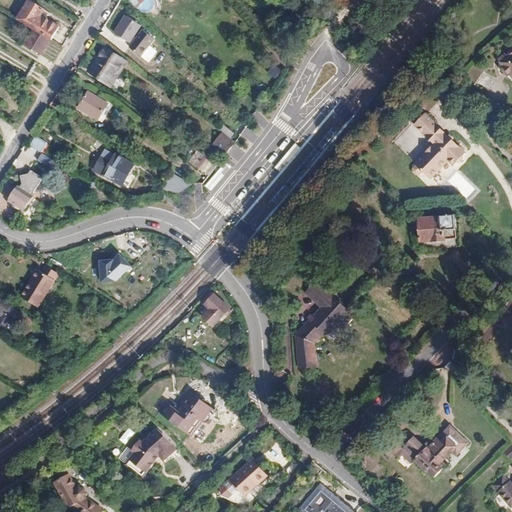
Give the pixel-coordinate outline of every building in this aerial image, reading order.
[(152,0),(145,0),(138,6),(141,10),(142,11),(146,13),(149,12),(152,10),(154,7),(154,5),(154,3),(153,1),(152,0)] [(46,12),(30,1),(18,19),(35,29),(52,40),(61,28),(43,16),(46,12)] [(120,25),(115,33),(130,43),(130,42),(133,44),(130,48),(142,57),(155,40),(143,31),(139,37),(136,39),(134,38),(141,26),(126,16),(120,25)] [(52,40),(35,29),(26,44),(43,55),(52,40)] [(99,58),(90,72),(110,85),(125,62),(105,49),(99,58)] [(511,53),(507,57),(506,56),(504,56),(501,59),(501,61),(502,62),(501,63),(505,67),(511,75),(511,53)] [(474,65),(462,81),(473,89),(485,72),(474,65)] [(502,70),(508,78),(511,75),(505,67),(502,70)] [(80,109),(98,120),(109,104),(90,92),(86,98),(80,109)] [(112,116),(122,122),(126,115),(116,110),(112,116)] [(426,114),(415,125),(427,137),(438,126),(426,114)] [(235,134),(224,125),(220,129),(232,138),(235,134)] [(446,134),(438,126),(427,137),(435,145),(446,134)] [(213,145),(226,155),(236,142),(223,132),(213,145)] [(447,135),(446,134),(435,145),(416,164),(431,179),(449,160),(455,165),(457,163),(460,163),(462,161),(465,159),(464,156),(466,154),(453,141),(453,138),(450,135),(447,135)] [(48,143),(36,136),(30,145),(42,153),(48,143)] [(25,161),(32,148),(27,145),(19,157),(25,161)] [(203,172),(211,160),(197,151),(189,161),(203,172)] [(42,153),(38,160),(49,166),(53,158),(42,153)] [(104,176),(105,175),(124,186),(130,176),(135,165),(116,154),(112,163),(102,157),(94,170),(104,176)] [(171,173),(165,188),(183,195),(189,180),(171,173)] [(34,197),(18,187),(11,198),(27,208),(31,202),(34,197)] [(421,242),(446,240),(446,248),(454,248),(458,247),(457,231),(458,230),(457,215),(443,216),(443,218),(419,219),(421,242)] [(134,266),(121,253),(115,258),(101,260),(102,282),(118,281),(134,266)] [(39,308),(60,274),(46,266),(42,272),(39,270),(34,277),(22,297),(39,308)] [(319,279),(317,280),(324,287),(326,285),(319,279)] [(324,287),(317,280),(306,292),(322,307),(313,317),(309,321),(296,335),(300,369),(317,367),(314,344),(323,333),(326,336),(332,330),(337,325),(334,323),(340,317),(348,325),(356,317),(326,289),(328,287),(326,285),(324,287)] [(213,327),(231,308),(216,294),(206,305),(211,309),(203,317),(213,327)] [(6,302),(0,298),(0,320),(0,322),(6,326),(17,310),(10,306),(10,304),(7,302),(6,302)] [(44,379),(38,384),(40,386),(43,388),(47,384),(44,379)] [(191,435),(212,409),(190,393),(182,403),(175,410),(167,403),(160,412),(191,435)] [(427,471),(434,476),(445,468),(446,469),(448,466),(443,461),(453,451),(457,454),(468,443),(450,426),(439,438),(430,448),(427,445),(424,447),(414,438),(405,448),(398,441),(391,449),(400,458),(403,455),(407,450),(417,459),(415,460),(427,471)] [(129,461),(147,474),(159,457),(164,462),(176,451),(171,445),(172,445),(161,434),(156,430),(142,443),(141,444),(138,441),(131,451),(134,454),(129,461)] [(398,441),(405,448),(414,438),(408,431),(398,441)] [(417,459),(407,450),(403,455),(412,463),(415,460),(417,459)] [(253,460),(231,480),(244,494),(257,481),(260,483),(267,476),(260,467),(253,460)] [(147,474),(129,461),(125,466),(143,479),(147,474)] [(56,470),(61,478),(70,473),(65,465),(56,470)] [(55,482),(70,508),(76,511),(100,511),(102,510),(86,499),(88,494),(86,489),(81,488),(79,490),(70,473),(61,478),(55,482)] [(511,480),(511,479),(510,480),(504,473),(494,482),(511,501),(511,480)] [(246,496),(260,483),(257,481),(244,494),(246,496)] [(321,484),(300,509),(302,511),(355,511),(336,496),(321,484)]
